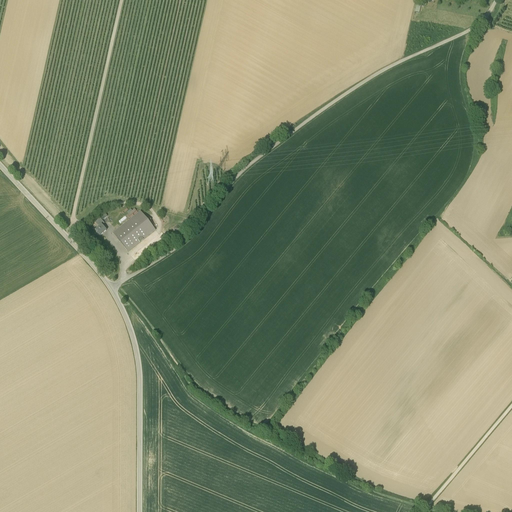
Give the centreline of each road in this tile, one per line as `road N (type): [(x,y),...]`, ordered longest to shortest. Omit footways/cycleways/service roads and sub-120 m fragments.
road 1 (unclassified): [(110,288),(187,239),(273,145),(377,73),(473,27),(496,0)]
road 2 (unclassified): [(139,511),(137,357),(110,288)]
road 3 (unclassified): [(110,288),(0,165)]
road 4 (unclassified): [(423,511),(511,405)]
